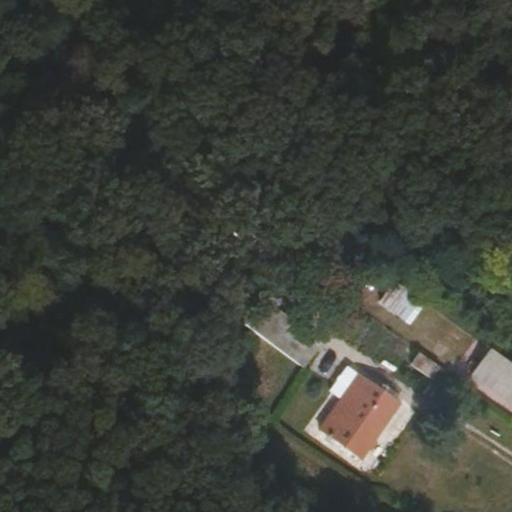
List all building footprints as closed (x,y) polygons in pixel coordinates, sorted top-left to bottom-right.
[(389,285),(380,308),(412,319),(420,297),(389,285)] [(262,329),(244,353),(270,373),(289,349),(262,329)] [(322,374),(289,349),(270,373),(303,399),(322,374)] [(491,409),(511,422),(511,386),(508,383),(491,409)] [(326,450),(367,481),(408,427),(367,396),(326,450)]
